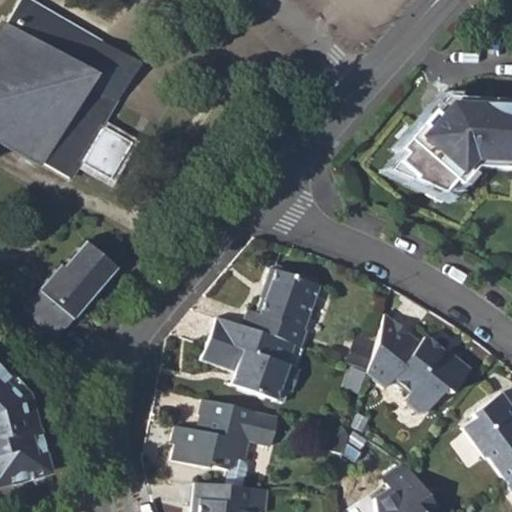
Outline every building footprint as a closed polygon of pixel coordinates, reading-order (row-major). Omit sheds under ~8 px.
[(28,0),(19,0),(0,31),(0,138),(68,179),(115,100),(109,96),(117,83),(111,57),(97,49),(101,43),(28,0)] [(463,158),(511,162),(511,97),(484,96),(484,104),(441,102),(428,115),(423,110),(391,146),(397,151),(390,159),(407,174),(401,181),(431,194),(444,179),(450,184),(462,171),(456,166),(463,158)] [(56,266),(19,310),(53,338),(112,270),(82,244),(59,268),(56,266)] [(263,298),(257,313),(248,309),(241,326),(287,343),(292,345),(300,348),(306,331),(302,329),(317,287),(315,281),(301,275),(297,278),(289,276),(289,275),(288,271),(277,267),(271,271),(265,286),(269,292),(267,300),(263,298)] [(241,326),(215,317),(199,360),(231,371),(240,375),(236,389),(263,398),(267,385),(278,389),(285,365),(280,363),(287,343),(241,326)] [(388,383),(408,396),(405,402),(406,406),(420,415),(425,413),(440,389),(449,394),(466,367),(447,355),(441,363),(429,355),(432,350),(414,339),(411,344),(379,324),(369,358),(365,372),(362,381),(382,393),(388,383)] [(287,343),(280,363),(285,365),(292,345),(287,343)] [(369,358),(351,351),(346,365),(365,372),(369,358)] [(346,365),(334,361),(328,378),(360,389),(362,381),(365,372),(346,365)] [(231,371),(226,386),(236,389),(240,375),(231,371)] [(0,485),(40,475),(44,468),(31,420),(25,416),(22,416),(15,396),(12,396),(0,383),(0,379),(1,378),(0,376),(0,485)] [(273,402),(278,389),(267,385),(263,398),(273,402)] [(511,478),(511,421),(505,412),(509,409),(499,395),(468,417),(472,422),(459,431),(479,460),(487,461),(504,485),(511,478)] [(272,416),(198,397),(194,414),(196,415),(192,429),(173,424),(168,443),(172,444),(168,459),(204,469),(205,465),(224,470),(227,457),(240,460),(245,440),(265,445),(272,416)] [(333,432),(327,452),(340,456),(346,435),(333,432)] [(402,464),(382,477),(387,483),(408,469),(402,464)] [(425,511),(433,507),(408,469),(387,483),(381,487),(379,484),(367,491),(366,510),(367,511),(425,511)] [(262,511),(264,491),(193,484),(190,511),(262,511)]
